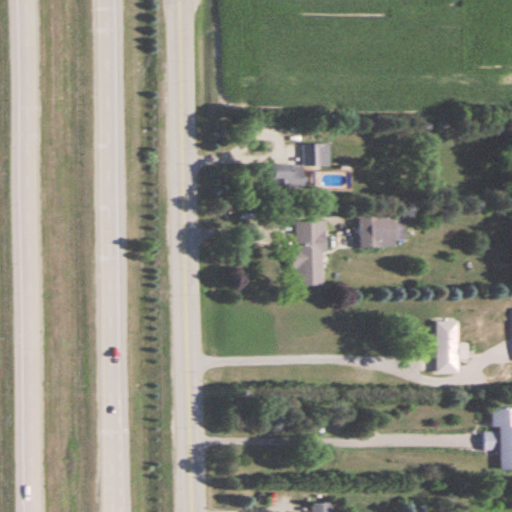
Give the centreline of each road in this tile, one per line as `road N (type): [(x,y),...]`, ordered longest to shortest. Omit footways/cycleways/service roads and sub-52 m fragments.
road 1 (motorway): [(105,511),(95,0)]
road 2 (residential): [(186,511),(180,0)]
road 3 (motorway): [(21,0),(22,511)]
